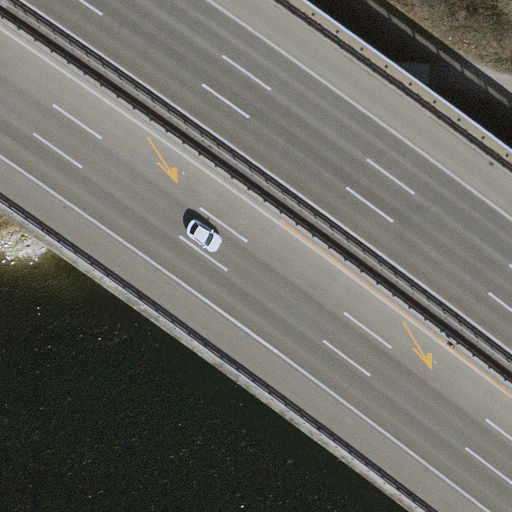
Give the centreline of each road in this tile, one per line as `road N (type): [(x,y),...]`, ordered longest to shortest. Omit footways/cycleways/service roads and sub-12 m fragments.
road 1 (motorway): [(0,114),(291,316),(511,490)]
road 2 (motorway): [(511,288),(111,0)]
road 3 (track): [(488,88),(0,42)]
road 4 (track): [(488,88),(363,0)]
